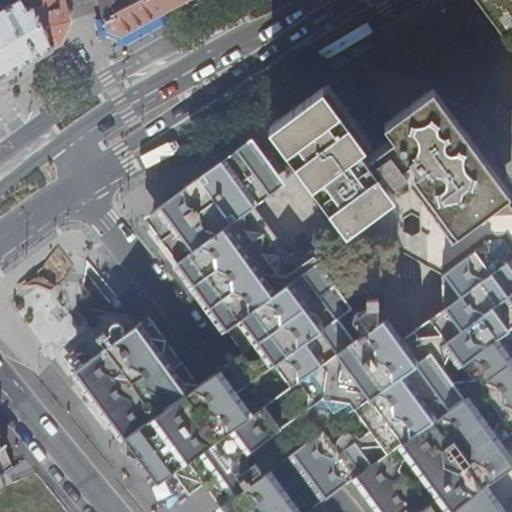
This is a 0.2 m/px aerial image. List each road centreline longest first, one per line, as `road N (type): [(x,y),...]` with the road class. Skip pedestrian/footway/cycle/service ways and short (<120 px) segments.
road 1 (residential): [(79,183),(342,511)]
road 2 (secondary): [(79,183),(349,0)]
road 3 (secondary): [(322,0),(60,145)]
road 4 (secondary): [(114,511),(0,374)]
